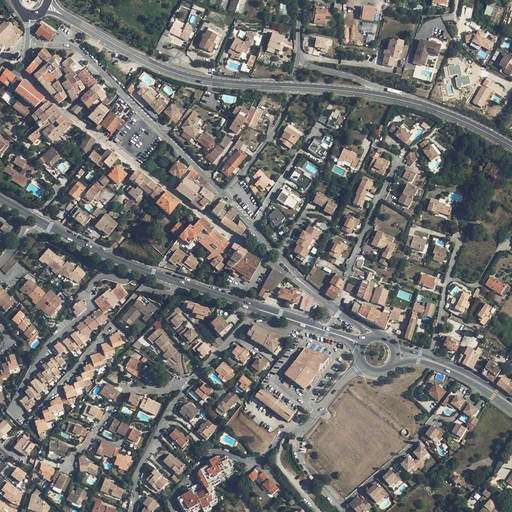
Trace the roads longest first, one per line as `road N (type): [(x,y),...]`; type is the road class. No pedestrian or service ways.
road 1 (secondary): [(64,15),(181,76),(412,102)]
road 2 (tertiary): [(222,194),(77,49),(29,40)]
road 3 (residential): [(177,283),(170,292),(143,287),(28,422)]
road 4 (residential): [(12,405),(50,343),(92,309),(86,294),(98,277),(122,279),(134,270)]
road 5 (residential): [(341,507),(294,444),(361,363)]
road 6 (residential): [(397,160),(334,307)]
road 7 (residential): [(69,466),(126,389),(189,383)]
road 8 (residential): [(222,194),(280,124),(296,61)]
road 9 (residential): [(132,511),(134,477),(189,383)]
road 10 (tertiary): [(98,138),(203,216)]
road 11 (residential): [(341,507),(432,422)]
road 12 (secondary): [(412,102),(296,61)]
